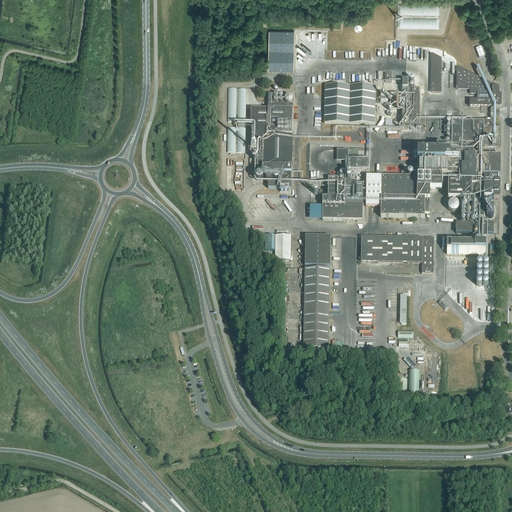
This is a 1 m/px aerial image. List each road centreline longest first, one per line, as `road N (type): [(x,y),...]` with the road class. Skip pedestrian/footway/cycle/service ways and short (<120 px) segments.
road 1 (unclassified): [(511,376),(505,352),(505,75),(476,0)]
road 2 (trunk): [(185,511),(120,436),(87,370),(83,284),(116,194)]
road 3 (track): [(511,419),(390,424),(364,394),(343,389),(265,422)]
road 4 (trunk): [(176,511),(0,316)]
road 5 (trunk): [(0,333),(159,511)]
road 6 (tertiary): [(200,284),(232,404),(256,434),(308,453)]
road 7 (tertiary): [(308,453),(280,442),(242,407),(200,284)]
road 8 (tertiary): [(308,453),(511,451)]
road 9 (trunk): [(105,189),(59,288),(29,301),(0,292)]
road 10 (tertiary): [(146,0),(145,98),(123,160)]
road 11 (trunk): [(0,450),(90,471),(149,511)]
road 12 (tertiary): [(200,284),(181,231),(131,186)]
road 13 (unknown): [(433,286),(439,232),(372,231)]
